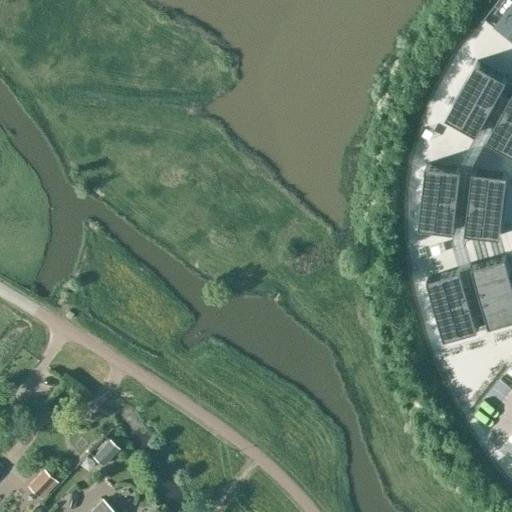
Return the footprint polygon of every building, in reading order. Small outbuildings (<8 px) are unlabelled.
[(511,2),(495,25),(511,38),(511,2)] [(477,59),(446,114),(477,132),(508,77),(477,59)] [(511,92),(487,137),(511,150),(511,92)] [(427,162),(420,225),(455,229),(462,166),(427,162)] [(473,168),(466,230),(501,234),(508,172),(473,168)] [(504,254),(473,263),(490,324),(511,317),(511,271),(507,253),(504,254)] [(462,266),(428,276),(445,336),(479,327),(462,266)] [(92,456),(103,465),(120,447),(109,438),(92,456)] [(42,498),(58,481),(44,467),(27,484),(42,498)] [(88,511),(117,511),(102,497),(88,511)]
